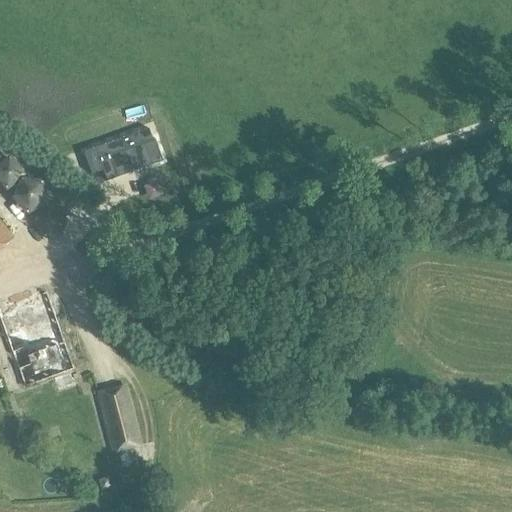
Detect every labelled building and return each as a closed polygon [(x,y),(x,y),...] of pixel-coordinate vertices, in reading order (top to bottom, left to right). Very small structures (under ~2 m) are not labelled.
[(0,188),(15,192),(11,213),(32,217),(39,181),(12,176),(15,159),(0,155),(0,188)] [(0,249),(14,237),(0,219),(0,249)] [(83,219),(69,226),(73,236),(87,229),(83,219)] [(46,293),(0,310),(0,317),(25,387),(74,369),(46,293)] [(127,385),(97,393),(113,455),(143,446),(127,385)]
